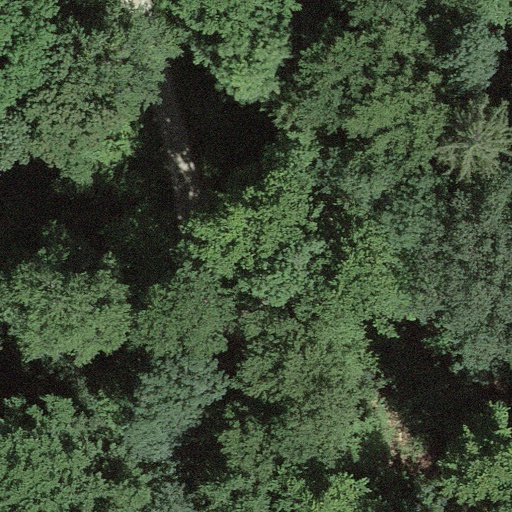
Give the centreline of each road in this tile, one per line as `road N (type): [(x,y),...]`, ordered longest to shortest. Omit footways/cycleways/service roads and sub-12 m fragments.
road 1 (track): [(511,16),(414,120),(210,378)]
road 2 (track): [(210,378),(143,0)]
road 3 (track): [(200,511),(210,378)]
